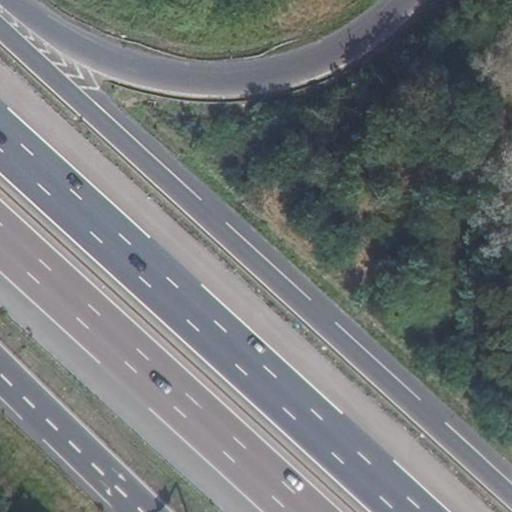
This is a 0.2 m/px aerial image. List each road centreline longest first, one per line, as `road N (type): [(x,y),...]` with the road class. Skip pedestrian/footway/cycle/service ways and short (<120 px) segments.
road 1 (motorway): [(511,504),(0,27)]
road 2 (motorway): [(422,511),(0,132)]
road 3 (motorway): [(408,0),(329,59),(246,85),(115,67),(9,0)]
road 4 (motorway): [(0,240),(295,511)]
road 5 (motorway): [(0,379),(115,494)]
